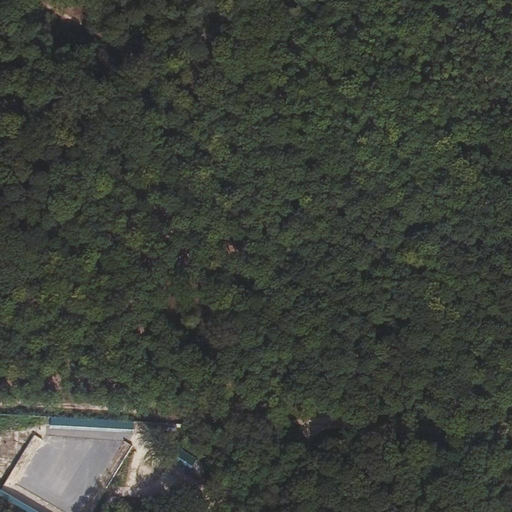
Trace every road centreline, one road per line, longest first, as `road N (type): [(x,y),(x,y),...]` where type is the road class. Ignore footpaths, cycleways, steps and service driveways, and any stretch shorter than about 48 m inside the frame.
road 1 (track): [(33,0),(511,281)]
road 2 (track): [(316,0),(0,286)]
road 3 (track): [(0,402),(337,422)]
